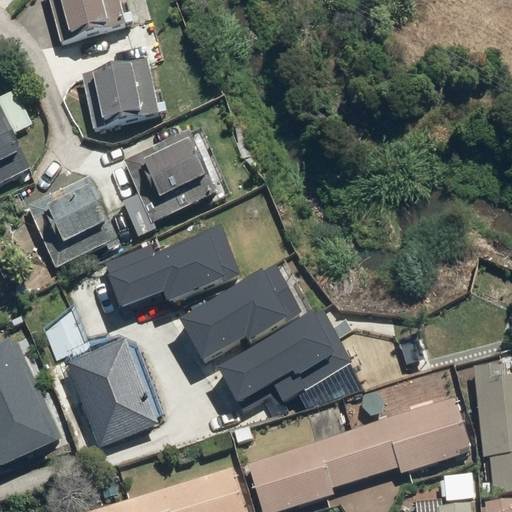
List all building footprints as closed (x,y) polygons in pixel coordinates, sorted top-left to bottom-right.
[(120,0),(50,0),(63,47),(129,30),(120,0)] [(150,65),(84,79),(95,133),(162,119),(150,65)] [(0,108),(1,112),(0,112),(0,188),(32,174),(14,137),(34,128),(18,93),(0,101),(0,108)] [(202,131),(127,163),(142,197),(125,205),(140,239),(232,199),(202,131)] [(92,182),(30,209),(60,275),(122,247),(92,182)] [(243,282),(224,231),(155,257),(153,250),(106,268),(123,313),(166,298),(170,309),(243,282)] [(279,273),(181,326),(204,367),(247,343),(250,348),(304,318),(279,273)] [(326,318),(220,375),(243,416),(272,400),(277,410),(353,368),(326,318)] [(130,345),(69,368),(102,452),(162,429),(130,345)] [(508,368),(475,372),(485,462),(491,462),(495,498),(511,495),(511,379),(509,380),(508,368)] [(457,404),(250,468),(263,511),(291,511),(336,498),(334,492),(401,472),(403,478),(473,456),(457,404)] [(247,511),(235,472),(104,511),(247,511)] [(511,511),(511,503),(483,507),(484,511),(511,511)]
